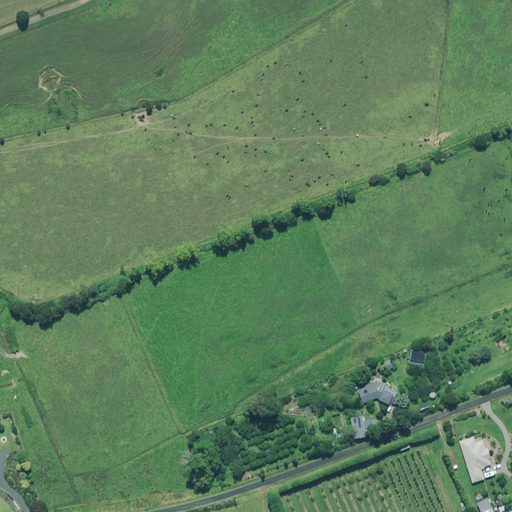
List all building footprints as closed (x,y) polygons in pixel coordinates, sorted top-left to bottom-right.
[(424,367),(426,353),(412,350),(410,364),(424,367)] [(386,387),(387,385),(378,381),(366,386),(366,387),(358,390),(363,404),(376,399),(390,405),(396,392),(386,387)] [(438,397),(436,391),(429,394),(431,399),(438,397)] [(373,419),(364,421),(364,417),(352,418),(355,439),(366,438),(365,429),(374,428),(373,419)] [(485,440),(476,443),(474,437),(460,441),(473,483),(485,480),(482,469),(492,466),(485,440)] [(32,466),(28,463),(21,464),(28,471),(32,466)] [(481,511),(494,511),(489,498),(478,503),(481,511)]
